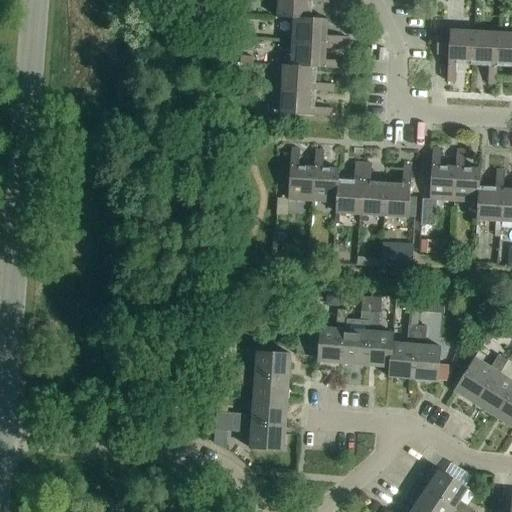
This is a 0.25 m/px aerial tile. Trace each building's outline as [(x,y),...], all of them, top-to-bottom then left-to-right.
[(278,0),(278,18),(294,19),(312,20),(312,19),(313,5),(330,5),(330,0),(278,0)] [(347,47),(348,38),(327,37),(328,20),(312,19),(312,20),(294,19),(292,43),(327,45),(347,47)] [(466,64),(467,32),(439,30),(438,55),(450,55),(448,82),(457,82),(458,64),(466,64)] [(467,32),(466,64),(489,66),(488,84),(497,84),(498,66),(494,66),(496,33),(467,32)] [(511,34),(496,33),(494,66),(498,66),(511,67),(511,34)] [(292,43),(291,66),(318,68),(318,69),(346,71),(346,63),(326,62),(327,45),(292,43)] [(318,68),(291,66),(284,66),(283,90),(316,92),(316,93),(334,94),(334,86),(317,85),(318,69),(318,68)] [(315,109),(316,93),(316,92),(283,90),(282,115),(332,118),(333,110),(315,109)] [(313,203),(316,168),(300,167),(301,150),(293,150),(289,201),(313,203)] [(454,203),(456,169),(441,168),(442,151),(434,150),(431,201),(454,203)] [(316,168),(313,203),(338,205),(339,180),(340,180),(341,170),(323,169),(324,152),(317,151),(316,168)] [(456,169),(454,203),(478,204),(479,188),(480,188),(482,170),(465,170),(466,152),(458,152),(457,169),(456,169)] [(337,214),(361,216),(364,165),(356,164),(355,181),(340,180),(339,180),(338,205),(337,214)] [(364,165),(361,216),(385,217),(387,183),(371,182),(372,165),(364,165)] [(403,184),(387,183),(385,217),(409,219),(413,168),(404,167),(403,184)] [(479,188),(478,204),(477,221),(501,223),(503,189),(504,189),(505,172),(498,172),(496,189),(480,188),(479,188)] [(501,223),(511,223),(511,189),(504,189),(503,189),(501,223)] [(421,255),(421,257),(432,258),(432,256),(433,244),(421,244),(421,255)] [(383,271),(402,272),(415,264),(415,256),(413,256),(383,255),(383,271)] [(349,257),(348,266),(356,266),(357,258),(349,257)] [(327,295),(326,307),(338,308),(338,296),(327,295)] [(363,298),(361,313),(371,314),(371,313),(372,301),(372,299),(363,298)] [(372,301),(371,313),(380,314),(381,301),(372,301)] [(420,311),(441,314),(445,307),(439,303),(421,301),(420,311)] [(345,331),(346,331),(348,312),(338,311),(336,330),(321,329),(318,363),(342,365),(345,331)] [(345,331),(342,365),(366,367),(371,314),(361,313),(360,332),(346,331),(345,331)] [(371,314),(366,367),(390,369),(392,344),(393,344),(394,335),(379,333),(380,314),(371,314)] [(511,327),(508,325),(501,336),(511,342),(511,327)] [(413,380),(418,327),(409,326),(407,345),(393,344),(392,344),(390,369),(389,378),(413,380)] [(418,327),(413,380),(438,382),(441,348),(426,347),(427,328),(418,327)] [(236,376),(289,380),(291,355),(257,353),(256,368),(237,366),(236,376)] [(496,372),(500,375),(508,362),(499,356),(491,369),(475,359),(454,393),(475,405),(496,372)] [(511,391),(511,380),(511,381),(500,375),(496,372),(475,405),(495,418),(511,391)] [(289,380),(236,376),(235,385),(254,386),(253,401),(287,404),(289,380)] [(511,391),(495,418),(511,428),(511,391)] [(217,413),(216,423),(286,428),(287,404),(253,401),(252,416),(217,413)] [(284,452),(286,428),(216,423),(215,432),(251,434),(250,449),(284,452)] [(454,510),(456,511),(475,511),(460,502),(468,489),(439,471),(426,491),(454,510)] [(426,491),(413,511),(452,511),(454,510),(426,491)] [(123,511),(124,503),(111,502),(110,511),(123,511)]
